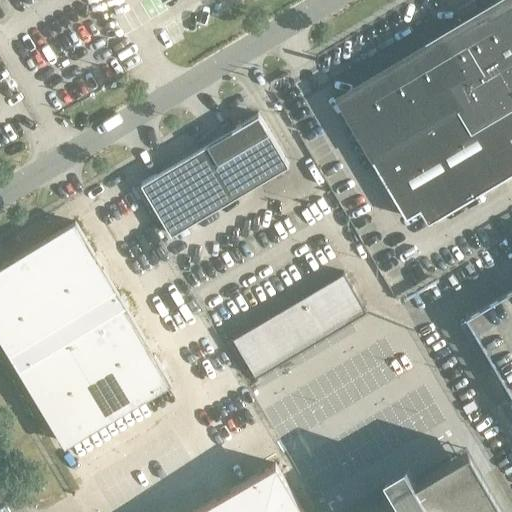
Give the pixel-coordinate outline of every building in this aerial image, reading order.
[(368,151),(406,215),(419,207),(428,221),(511,171),(511,0),(498,9),(494,3),(494,4),(496,8),(489,12),(487,10),(355,88),(358,94),(354,93),(351,104),(356,105),(350,108),(373,148),(368,151)] [(288,163),(258,112),(141,182),(171,233),(288,163)] [(13,258),(0,265),(0,331),(66,442),(170,380),(75,221),(13,258)] [(343,270),(301,295),(324,334),(366,309),(343,270)] [(511,285),(465,313),(479,336),(511,391),(511,285)] [(465,446),(415,476),(409,466),(408,468),(409,469),(392,479),(391,478),(389,478),(395,488),(353,511),(505,511),(468,449),(467,449),(465,446)] [(304,511),(275,462),(191,511),(304,511)]
